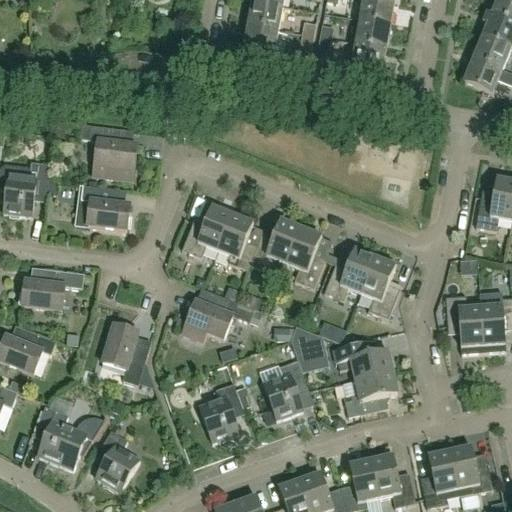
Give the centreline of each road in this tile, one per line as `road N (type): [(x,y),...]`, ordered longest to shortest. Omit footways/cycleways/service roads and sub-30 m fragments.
road 1 (residential): [(0,257),(122,267),(150,247),(174,184),(187,170),(206,168),(438,258)]
road 2 (residential): [(164,511),(370,433),(435,420)]
road 3 (residential): [(416,113),(212,75),(204,64),(215,0)]
road 4 (residential): [(438,258),(464,122)]
road 5 (residential): [(429,389),(415,327),(438,258)]
